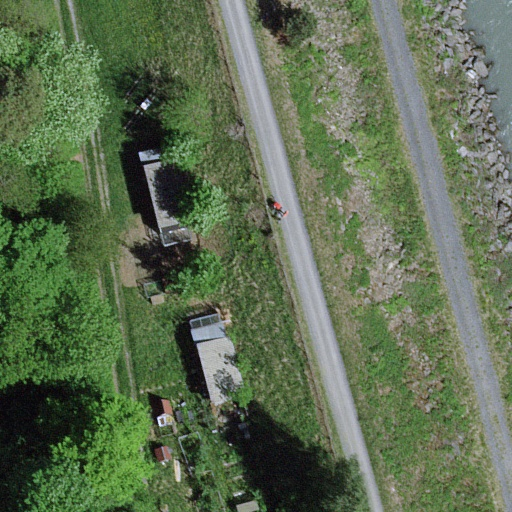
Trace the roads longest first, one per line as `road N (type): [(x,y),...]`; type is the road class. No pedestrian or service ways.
road 1 (track): [(232,0),(370,511)]
road 2 (track): [(61,0),(137,511)]
road 3 (track): [(511,458),(384,0)]
